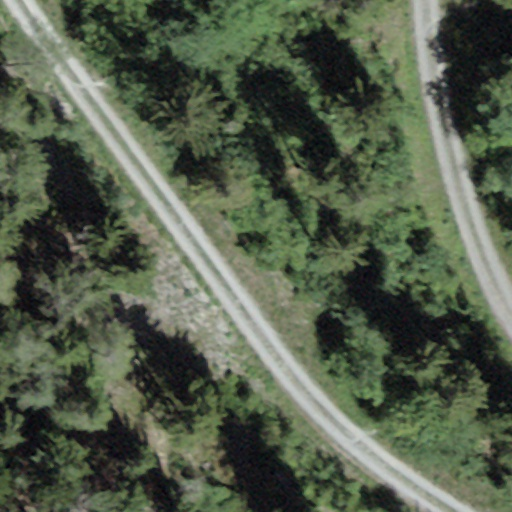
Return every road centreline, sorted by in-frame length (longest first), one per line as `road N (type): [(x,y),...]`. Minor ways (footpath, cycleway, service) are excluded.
road 1 (track): [(11,0),(256,338),(365,462),(444,511)]
road 2 (track): [(511,301),(481,258),(437,105),(434,0)]
